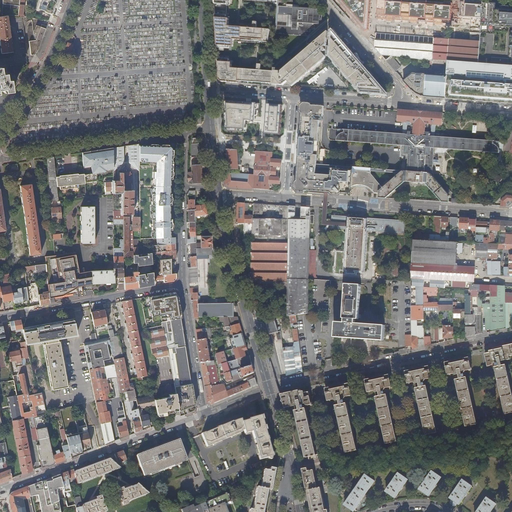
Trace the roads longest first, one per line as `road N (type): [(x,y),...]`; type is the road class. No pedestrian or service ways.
road 1 (residential): [(280,385),(511,334)]
road 2 (residential): [(286,198),(511,213)]
road 3 (residential): [(0,490),(202,414)]
road 4 (residential): [(0,159),(183,131)]
road 5 (residential): [(182,285),(0,318)]
road 6 (secondary): [(249,322),(294,480)]
road 7 (tertiary): [(0,141),(73,0)]
road 8 (residential): [(324,0),(413,104)]
road 9 (secondary): [(216,190),(249,322)]
road 10 (residential): [(182,285),(202,414)]
